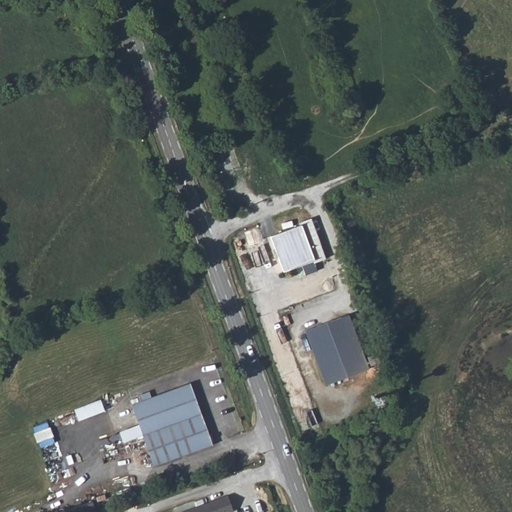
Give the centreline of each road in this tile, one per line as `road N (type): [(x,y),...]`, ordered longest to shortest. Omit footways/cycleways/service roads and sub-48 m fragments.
road 1 (secondary): [(118,0),(304,511)]
road 2 (track): [(203,235),(506,125)]
road 3 (unknown): [(285,460),(145,511)]
